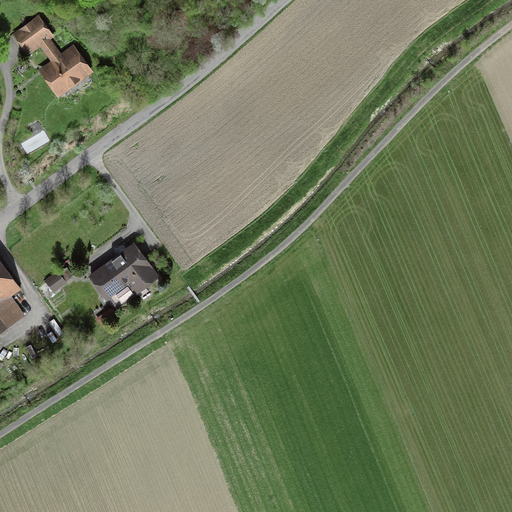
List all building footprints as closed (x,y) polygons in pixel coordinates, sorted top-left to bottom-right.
[(187,12),(180,10),(174,14),(173,22),(178,27),(187,25),(190,18),(187,12)] [(55,36),(39,14),(12,33),(28,55),(40,46),(50,60),(38,69),(58,97),(94,71),(74,43),(61,52),(51,39),(55,36)] [(39,129),(41,127),(39,124),(39,122),(37,121),(35,119),(32,120),(29,121),(28,123),(27,125),(28,128),(28,131),(31,132),(33,134),(35,132),(38,132),(39,129)] [(160,276),(134,241),(88,274),(107,299),(115,293),(126,307),(149,291),(146,286),(160,276)] [(0,332),(25,314),(12,295),(22,289),(0,258),(0,332)] [(44,279),(53,292),(75,275),(66,263),(44,279)]
